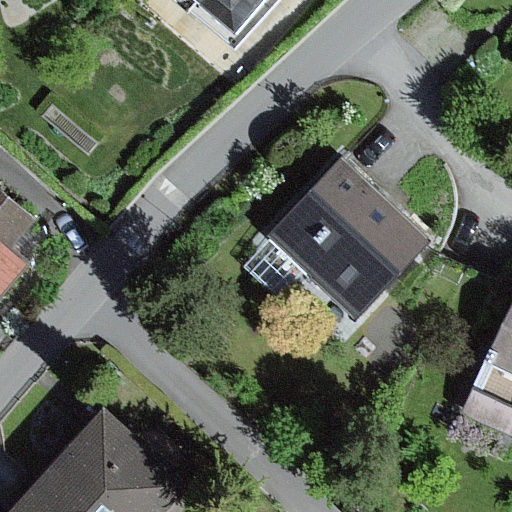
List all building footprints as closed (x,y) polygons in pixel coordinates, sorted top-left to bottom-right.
[(262,0),(212,0),(242,24),(262,0)] [(435,237),(345,154),(273,232),(309,265),(363,315),(435,237)] [(0,183),(0,300),(35,260),(16,243),(39,217),(0,183)] [(309,265),(273,232),(245,262),(281,295),(309,265)] [(442,324),(465,269),(436,256),(411,312),(442,324)] [(497,283),(465,269),(442,324),(474,338),(497,283)] [(511,316),(469,407),(511,427),(511,316)] [(161,511),(193,476),(108,401),(14,508),(18,511),(161,511)]
